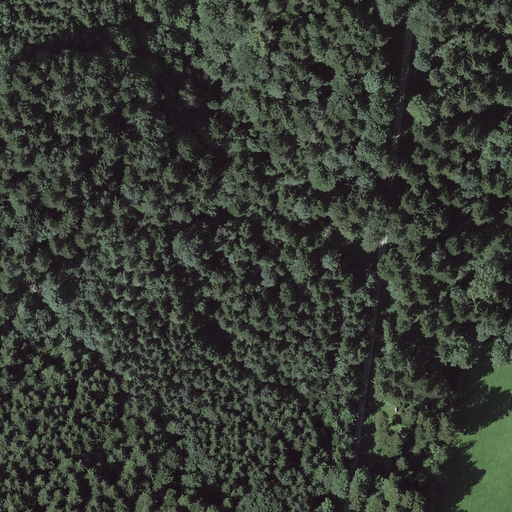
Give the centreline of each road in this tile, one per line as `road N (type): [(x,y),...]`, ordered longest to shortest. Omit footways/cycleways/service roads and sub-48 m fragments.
road 1 (track): [(413,0),(344,511)]
road 2 (track): [(0,272),(30,285),(93,342),(212,511)]
road 3 (track): [(511,353),(415,339),(373,321)]
